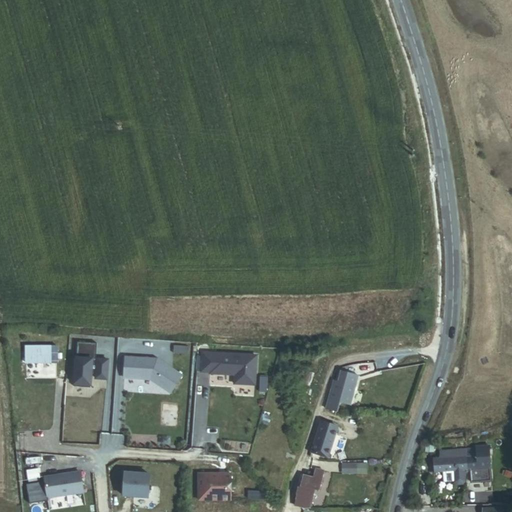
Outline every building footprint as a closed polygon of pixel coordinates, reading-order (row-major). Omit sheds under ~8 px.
[(105,380),(107,361),(95,360),(96,344),(77,342),(73,387),(89,389),(90,376),(95,376),(95,379),(105,380)] [(58,363),(58,346),(26,346),(26,363),(58,363)] [(267,361),(213,356),(212,375),(220,376),(220,377),(245,379),(244,388),(264,390),(267,361)] [(157,359),(125,357),(124,378),(150,380),(170,393),(182,375),(157,359)] [(314,373),(307,371),(303,381),(310,383),(314,373)] [(340,383),(335,382),(326,409),(338,413),(341,404),(351,407),(360,378),(343,373),(340,383)] [(340,429),(323,424),(321,429),(314,455),(322,458),(331,460),(340,429)] [(433,473),(471,470),(482,469),(490,469),(488,447),(476,448),(476,450),(457,451),(457,458),(440,459),(432,460),(433,473)] [(499,474),(511,473),(511,457),(498,458),(499,474)] [(360,465),(349,465),(349,473),(360,473),(360,465)] [(148,471),(123,470),(122,493),(147,494),(148,471)] [(199,470),(199,496),(231,497),(231,470),(199,470)] [(80,472),(45,477),(48,498),(84,493),(80,472)] [(317,481),(306,479),(303,491),(301,490),(299,498),(300,498),(297,508),(308,511),(313,510),(314,506),(309,505),(312,491),(322,494),(327,474),(319,472),(317,481)]
